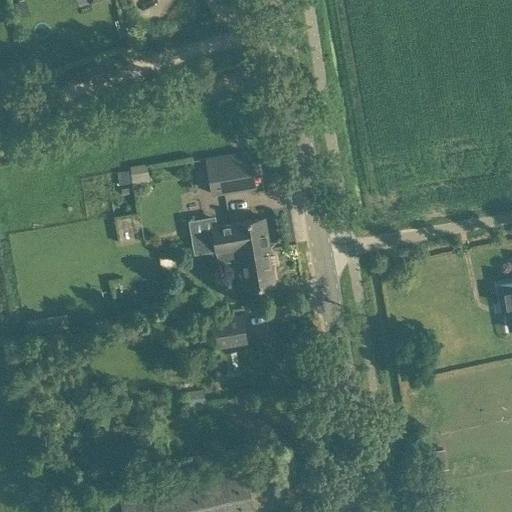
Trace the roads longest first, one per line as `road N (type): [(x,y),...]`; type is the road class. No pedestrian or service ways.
road 1 (track): [(315,35),(0,134)]
road 2 (tertiary): [(367,511),(320,251)]
road 3 (tertiary): [(320,251),(275,0)]
road 4 (unclassified): [(320,251),(511,218)]
road 5 (unknown): [(313,209),(271,194),(187,199)]
